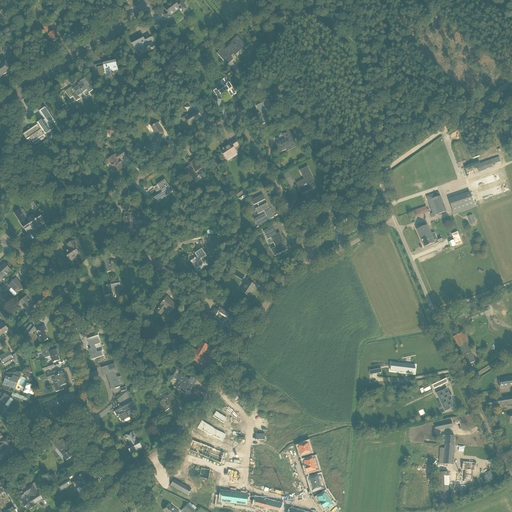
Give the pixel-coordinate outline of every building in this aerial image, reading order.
[(164,8),(167,11),(163,14),(167,20),(172,17),(170,15),(179,8),(180,9),(181,11),(181,10),(182,12),(187,9),(180,0),(176,4),(174,0),(171,3),(170,2),(168,4),(168,5),(164,8)] [(48,35),(53,42),(59,38),(54,31),(52,32),(47,25),(44,27),(43,27),(48,35)] [(217,53),(216,53),(223,61),(229,56),(230,57),(231,57),(233,54),(235,56),(242,50),(243,51),(247,47),(237,36),(233,40),(231,42),(231,43),(224,50),(222,48),(217,53)] [(139,51),(150,46),(151,48),(154,46),(152,42),(150,38),(147,39),(146,37),(143,39),(143,37),(131,43),(134,48),(136,53),(138,56),(141,54),(139,51)] [(207,47),(204,44),(198,48),(202,52),(207,47)] [(97,67),(99,72),(100,77),(103,76),(103,74),(118,70),(115,60),(103,63),(103,64),(101,65),(101,66),(97,67)] [(0,77),(11,70),(5,62),(2,64),(0,61),(0,77)] [(72,87),(65,92),(68,96),(70,99),(73,96),(76,101),(80,99),(78,96),(83,93),(86,97),(89,95),(88,93),(93,90),(87,82),(85,78),(80,81),(81,84),(73,89),(72,87)] [(213,91),(217,98),(220,102),(224,99),(222,95),(227,92),(229,95),(227,96),(229,99),(236,94),(226,78),(220,81),(225,87),(219,91),(217,88),(213,91)] [(259,113),(257,114),(262,124),(265,123),(262,117),(273,111),(268,101),(273,99),(273,98),(270,96),(268,100),(256,106),(259,113)] [(27,131),(23,134),(27,140),(29,138),(32,141),(33,142),(44,135),(45,135),(50,132),(50,131),(52,129),(53,129),(54,128),(51,125),(55,122),(45,107),(39,111),(45,120),(44,120),(34,127),(35,128),(34,128),(28,127),(27,131)] [(188,114),(181,118),(184,122),(186,120),(189,125),(201,116),(200,115),(198,111),(196,112),(189,117),(188,114)] [(144,148),(152,151),(155,144),(158,145),(164,133),(157,123),(153,125),(153,126),(151,127),(155,133),(151,141),(148,140),(144,148)] [(276,144),(280,152),(286,149),(287,151),(291,149),(290,147),(296,144),(289,131),(282,135),(284,139),(276,144)] [(234,148),(238,145),(235,140),(229,144),(230,145),(224,149),(223,148),(222,149),(223,150),(221,151),(226,158),(236,152),(234,148)] [(120,160),(126,156),(123,150),(116,154),(107,160),(116,173),(125,167),(120,160)] [(447,152),(431,157),(444,193),(455,189),(451,177),(455,175),(447,152)] [(185,169),(188,173),(193,180),(201,175),(198,171),(202,168),(195,159),(189,163),(191,165),(185,169)] [(490,160),(476,165),(479,172),(493,167),(492,164),(490,160)] [(300,171),(304,180),(296,184),(301,194),(306,192),(315,187),(310,177),(312,176),(307,167),(300,171)] [(407,176),(402,178),(406,186),(418,181),(416,175),(422,172),(420,169),(407,174),(407,176)] [(157,194),(158,195),(154,198),(154,197),(153,198),(157,203),(173,192),(165,180),(153,187),(157,194)] [(429,186),(420,189),(422,195),(431,191),(429,186)] [(235,194),(237,198),(247,191),(245,187),(235,194)] [(428,201),(433,216),(446,212),(440,197),(438,192),(426,197),(428,201)] [(448,200),(453,215),(475,207),(470,192),(448,200)] [(256,209),(255,209),(258,214),(264,211),(268,220),(274,217),(272,213),(271,213),(269,209),(269,208),(262,195),(258,197),(251,201),(254,206),(256,209)] [(123,203),(122,210),(124,210),(123,220),(124,220),(123,232),(129,233),(129,228),(130,221),(130,219),(138,220),(138,222),(144,222),(145,214),(138,214),(128,213),(128,210),(129,210),(129,209),(130,204),(123,203)] [(411,212),(413,218),(428,212),(426,206),(411,212)] [(21,223),(27,233),(44,222),(43,220),(40,216),(37,212),(26,220),(19,210),(15,213),(21,223)] [(317,224),(319,228),(323,225),(324,227),(329,224),(332,229),(338,226),(335,221),(334,221),(329,212),(323,216),(322,214),(314,218),(317,224)] [(264,214),(254,219),(257,226),(258,225),(260,224),(268,220),(264,214)] [(437,239),(437,238),(435,234),(434,233),(431,234),(427,225),(416,230),(424,247),(435,243),(434,241),(437,239)] [(275,247),(271,249),(274,256),(287,250),(283,242),(284,242),(279,233),(276,235),(274,231),(266,236),(268,239),(271,238),(275,247)] [(71,250),(65,253),(69,260),(78,254),(75,249),(76,248),(72,241),(67,245),(71,250)] [(197,257),(190,261),(195,268),(198,266),(200,269),(205,267),(208,265),(203,258),(206,256),(202,249),(195,253),(197,257)] [(101,265),(101,268),(103,274),(107,273),(111,272),(111,271),(109,265),(108,261),(106,262),(105,262),(103,263),(104,264),(101,265)] [(4,264),(0,267),(0,279),(0,280),(10,270),(4,264)] [(251,276),(247,281),(241,292),(245,294),(249,297),(252,292),(251,292),(253,289),(254,290),(256,287),(255,286),(258,280),(251,276)] [(23,287),(18,282),(19,282),(16,279),(9,285),(17,293),(23,287)] [(103,287),(105,296),(112,295),(111,287),(120,286),(119,281),(110,283),(105,284),(105,286),(103,287)] [(6,283),(0,288),(0,290),(2,293),(2,292),(9,286),(6,283)] [(25,314),(28,317),(35,311),(32,308),(36,303),(34,300),(28,295),(20,303),(27,311),(25,314)] [(169,300),(170,299),(167,297),(161,305),(156,312),(160,315),(165,308),(171,312),(176,305),(169,300)] [(217,310),(214,309),(213,309),(209,315),(210,315),(210,316),(212,317),(208,323),(218,329),(218,328),(223,331),(224,331),(227,333),(231,326),(232,327),(234,324),(232,323),(236,317),(228,312),(227,313),(219,307),(217,310)] [(473,313),(475,318),(484,314),(483,309),(473,313)] [(0,330),(2,334),(8,330),(4,324),(1,326),(0,324),(0,330)] [(27,332),(30,334),(35,328),(32,326),(27,332)] [(38,338),(40,343),(48,340),(44,331),(46,330),(45,326),(36,329),(39,337),(38,338)] [(462,333),(453,337),(467,365),(475,361),(470,350),(474,349),(467,335),(464,337),(462,333)] [(95,345),(101,343),(98,335),(93,337),(87,339),(91,350),(89,350),(92,360),(104,356),(102,351),(98,352),(95,345)] [(189,358),(194,361),(194,360),(204,366),(208,358),(203,355),(208,347),(202,343),(196,353),(193,351),(189,358)] [(52,346),(42,350),(43,355),(44,358),(51,356),(53,362),(54,362),(59,360),(57,355),(58,354),(57,349),(54,350),(52,346)] [(15,354),(12,356),(9,352),(0,357),(0,358),(3,364),(12,359),(15,365),(20,362),(15,354)] [(391,363),(390,371),(414,373),(415,366),(391,363)] [(115,364),(101,368),(104,376),(106,375),(108,381),(110,380),(112,389),(115,388),(115,389),(120,387),(115,372),(117,371),(115,364)] [(55,377),(51,379),(52,380),(55,379),(56,383),(53,384),(56,392),(64,389),(63,385),(67,384),(65,378),(66,377),(65,373),(56,376),(55,376),(55,377)] [(178,374),(175,379),(179,381),(181,382),(178,390),(180,391),(185,393),(187,390),(190,392),(193,385),(188,382),(189,379),(185,377),(178,374)] [(4,388),(9,390),(10,387),(15,389),(19,379),(13,376),(12,380),(6,378),(4,385),(5,385),(4,388)] [(511,376),(498,378),(500,388),(511,386),(511,376)] [(432,386),(434,390),(448,383),(446,379),(432,386)] [(436,393),(444,412),(455,407),(446,388),(436,393)] [(0,400),(0,405),(3,408),(10,398),(5,394),(4,395),(0,393),(0,400),(0,401),(0,400)] [(11,396),(20,399),(28,402),(29,399),(21,395),(13,393),(11,396)] [(64,396),(59,398),(60,401),(61,401),(63,407),(67,406),(75,404),(72,394),(68,395),(68,394),(64,396)] [(177,407),(180,405),(177,400),(176,401),(171,394),(167,397),(157,404),(164,412),(169,409),(171,412),(177,408),(177,407)] [(511,395),(484,400),(485,408),(511,403),(511,395)] [(114,411),(117,417),(119,416),(122,422),(130,418),(127,412),(130,410),(131,413),(137,410),(133,401),(114,411)] [(216,411),(213,416),(218,420),(222,415),(216,411)] [(222,415),(218,420),(223,423),(227,418),(222,415)] [(202,421),(197,428),(209,435),(210,435),(209,435),(213,428),(213,429),(214,428),(202,421)] [(447,422),(434,424),(435,430),(441,429),(441,430),(448,428),(453,427),(452,422),(447,423),(447,422)] [(213,428),(209,435),(210,435),(222,441),(226,434),(213,429),(213,428)] [(131,445),(127,447),(129,450),(129,451),(130,453),(133,452),(137,450),(137,451),(141,448),(138,441),(136,442),(134,438),(136,437),(136,436),(137,436),(136,434),(134,434),(133,432),(125,436),(128,442),(129,441),(131,445)] [(0,463),(17,450),(7,437),(4,439),(0,433),(0,463)] [(440,448),(439,464),(448,465),(453,465),(455,445),(454,445),(454,436),(446,436),(446,441),(446,442),(442,441),(442,444),(445,445),(445,448),(440,448)] [(70,446),(71,446),(67,440),(64,442),(62,439),(55,445),(63,456),(66,453),(70,458),(77,453),(73,447),(72,448),(70,446)] [(201,444),(192,441),(189,450),(197,453),(201,444)] [(303,446),(298,447),(300,453),(301,453),(301,455),(311,452),(308,443),(302,444),(303,446)] [(209,447),(201,444),(197,453),(205,457),(209,447)] [(329,446),(314,451),(315,454),(321,452),(330,450),(329,446)] [(212,460),(216,451),(209,447),(205,457),(212,460)] [(216,451),(212,460),(220,463),(224,454),(216,451)] [(315,458),(303,461),(304,463),(303,464),(305,467),(317,464),(315,458)] [(192,466),(182,464),(180,475),(190,477),(192,466)] [(305,468),(304,468),(306,472),(307,473),(319,470),(317,464),(305,467),(305,468)] [(475,465),(461,464),(461,472),(464,472),(464,483),(472,484),(472,473),(475,473),(475,465)] [(199,478),(201,468),(192,466),(190,477),(199,478)] [(210,470),(201,468),(199,478),(208,480),(210,470)] [(46,478),(49,485),(57,481),(55,474),(46,478)] [(81,485),(79,486),(79,487),(77,488),(77,489),(79,493),(80,493),(83,492),(94,486),(90,479),(87,481),(83,474),(77,478),(81,485)] [(320,475),(308,479),(309,481),(310,485),(322,481),(320,475)] [(57,485),(61,491),(72,484),(68,478),(57,485)] [(174,479),(170,485),(175,488),(188,496),(191,489),(178,482),(174,479)] [(322,481),(310,485),(311,489),(312,491),(324,487),(322,481)] [(21,489),(23,492),(18,495),(21,499),(29,494),(31,497),(21,503),(24,507),(27,505),(30,510),(36,506),(35,504),(43,499),(40,495),(38,492),(33,484),(26,488),(25,486),(21,489)] [(436,488),(436,503),(449,502),(448,487),(436,488)] [(218,498),(217,505),(221,506),(221,502),(226,503),(227,493),(222,492),(221,498),(218,498)] [(327,492),(317,499),(318,500),(318,501),(320,504),(331,497),(327,492)] [(242,495),(241,507),(246,508),(249,509),(251,503),(247,502),(248,496),(242,495)] [(331,497),(320,504),(320,505),(322,508),(323,508),(323,509),(327,507),(329,509),(333,505),(332,503),(334,502),(331,497)] [(251,503),(249,509),(253,510),(254,508),(259,509),(261,500),(256,498),(254,504),(251,503)] [(268,511),(267,511),(274,511),(276,503),(270,502),(268,511)]
